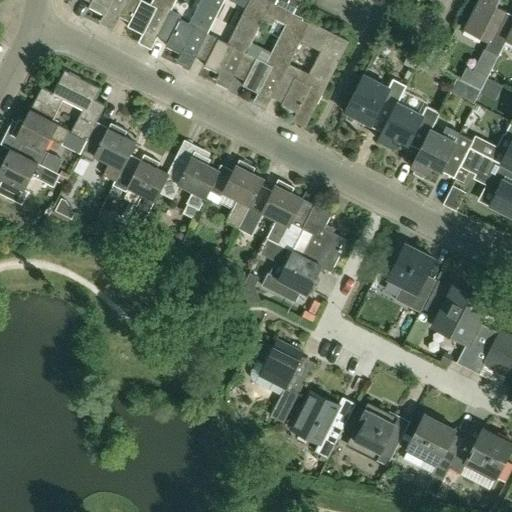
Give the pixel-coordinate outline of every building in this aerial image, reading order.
[(87,0),(91,2),(88,7),(103,15),(101,20),(114,26),(119,17),(118,17),(126,0),(87,0)] [(169,13),(175,0),(151,0),(150,3),(143,0),(126,0),(118,17),(119,17),(129,22),(127,26),(141,34),(139,39),(152,46),(157,36),(168,13),(169,13)] [(207,33),(223,0),(199,0),(188,23),(169,13),(168,13),(157,36),(167,42),(165,46),(180,54),(177,59),(191,65),(196,56),(195,56),(206,33),(207,33)] [(246,53),(252,41),(262,20),(271,1),(268,0),(248,0),(226,43),(207,33),(206,33),(195,56),(196,56),(206,61),(203,66),(218,73),(216,78),(229,85),(234,75),(245,53),(246,53)] [(299,0),(275,0),(274,3),(293,13),(299,0)] [(511,28),(511,13),(495,5),(497,0),(478,0),(464,28),(489,41),(485,49),(486,50),(499,56),(507,40),(506,40),(511,28)] [(273,93),(288,63),(289,63),(300,41),(309,21),(293,13),(274,3),(271,1),(262,20),(272,25),(275,20),(284,25),(265,63),(246,53),(245,53),(234,75),(244,81),(242,85),(257,93),(254,98),(268,104),(273,94),(273,93)] [(306,124),(349,41),(309,21),(300,41),(319,51),(308,74),(289,63),(288,63),(273,93),(273,94),(283,99),(281,105),(296,112),(293,117),(306,124)] [(485,49),(468,83),(468,84),(481,90),(487,78),(499,56),(486,50),(485,49)] [(96,123),(105,105),(94,100),(100,88),(64,70),(53,93),(41,87),(29,110),(51,121),(62,99),(82,109),(63,145),(79,153),(86,140),(95,122),(96,123)] [(398,102),(406,86),(393,79),(389,87),(364,74),(345,111),(360,119),(371,124),(375,116),(387,122),(397,102),(398,102)] [(475,103),(481,91),(473,87),(467,98),(475,103)] [(431,130),(439,113),(426,106),(422,114),(398,102),(397,102),(387,122),(378,139),(393,147),(397,139),(419,150),(420,150),(430,129),(431,130)] [(43,150),(50,136),(62,142),(68,130),(51,121),(29,110),(24,121),(18,118),(10,134),(22,140),(16,152),(16,153),(41,166),(48,152),(43,150)] [(511,121),(505,134),(503,134),(490,158),(500,163),(511,169),(511,121)] [(115,181),(129,153),(129,154),(135,142),(124,137),(126,131),(110,123),(107,128),(96,123),(95,122),(86,140),(79,153),(93,160),(95,156),(108,163),(102,175),(114,180),(115,181)] [(463,161),(469,148),(473,141),(445,127),(441,135),(431,130),(430,129),(420,150),(419,150),(411,166),(426,174),(430,166),(454,178),(463,161)] [(473,141),(469,148),(478,152),(485,138),(476,134),(473,141)] [(217,170),(207,165),(210,159),(207,157),(209,154),(183,141),(167,173),(168,173),(163,182),(164,182),(158,193),(170,199),(178,184),(192,191),(186,202),(198,209),(208,190),(218,170),(217,170)] [(472,165),(476,167),(483,154),(478,152),(469,148),(463,161),(472,165)] [(59,174),(49,168),(48,169),(41,166),(16,153),(16,152),(10,149),(4,160),(0,158),(0,178),(2,179),(0,182),(0,194),(21,205),(28,191),(24,189),(31,175),(53,186),(59,174)] [(158,193),(164,182),(163,182),(168,173),(167,173),(157,168),(160,162),(144,154),(141,160),(129,154),(129,153),(115,181),(114,180),(112,184),(126,191),(128,187),(142,194),(136,205),(133,203),(125,217),(142,225),(158,193)] [(252,173),(254,167),(238,159),(232,170),(220,164),(217,170),(218,170),(208,190),(220,196),(223,192),(236,199),(225,221),(238,228),(243,217),(247,210),(246,210),(259,184),(260,184),(263,178),(252,173)] [(463,161),(454,178),(463,183),(472,165),(463,161)] [(511,169),(500,163),(488,187),(496,191),(489,205),(511,216),(511,169)] [(289,222),(301,198),(291,193),(294,187),(278,179),(272,190),(260,184),(259,184),(246,210),(247,210),(243,217),(238,228),(250,234),(262,212),(275,219),(266,237),(266,238),(279,244),(290,223),(289,222)] [(74,213),(66,200),(62,198),(55,210),(72,218),(74,213)] [(323,228),(331,213),(301,198),(289,222),(290,223),(279,244),(288,249),(301,255),(301,256),(319,265),(319,266),(330,271),(346,240),(323,228)] [(313,277),(319,266),(319,265),(301,256),(301,255),(288,249),(279,244),(266,238),(260,251),(286,264),(279,278),(267,272),(260,284),(295,302),(300,291),(311,296),(319,280),(313,277)] [(405,243),(388,278),(402,285),(395,299),(419,311),(435,280),(425,274),(433,258),(405,243)] [(256,285),(261,276),(251,271),(247,280),(256,285)] [(429,294),(422,309),(438,317),(433,326),(466,343),(459,356),(456,363),(457,363),(479,374),(485,362),(511,375),(511,337),(499,331),(499,332),(499,333),(477,322),(478,321),(488,302),(454,285),(445,302),(441,300),(448,286),(436,280),(429,294)] [(397,304),(392,320),(403,323),(408,307),(397,304)] [(251,370),(250,374),(252,378),(255,381),(270,388),(273,381),(284,387),(270,415),(284,422),(301,388),(288,381),(303,352),(276,338),(272,346),(262,341),(253,357),(257,359),(251,370)] [(448,366),(452,358),(444,353),(439,362),(448,366)] [(339,405),(319,395),(310,391),(302,406),(292,426),(292,427),(319,440),(314,451),(327,458),(343,427),(331,421),(339,405)] [(364,454),(387,465),(406,428),(386,418),(388,413),(367,402),(358,420),(362,422),(353,440),(368,447),(364,454)] [(297,403),(287,423),(292,426),(302,406),(297,403)] [(408,450),(403,459),(420,467),(425,458),(436,464),(430,474),(443,480),(449,468),(457,451),(447,446),(455,428),(425,413),(406,449),(408,450)] [(457,451),(449,468),(460,474),(465,463),(495,478),(495,477),(504,461),(511,444),(511,441),(483,426),(474,444),(463,439),(457,451)] [(504,481),(511,466),(511,465),(504,461),(495,477),(504,481)]
